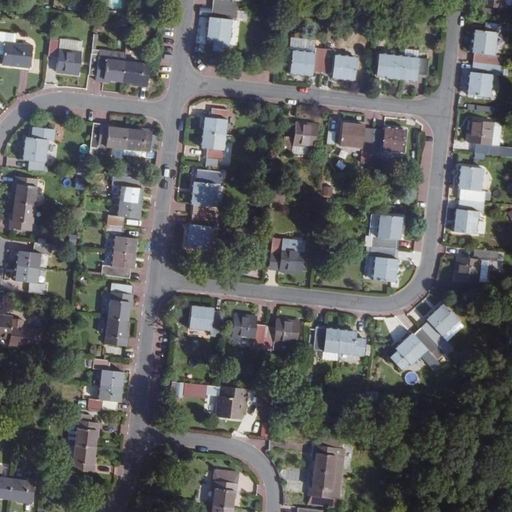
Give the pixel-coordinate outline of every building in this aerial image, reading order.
[(228,1),(228,0),(208,0),(207,9),(233,12),(235,2),(228,1)] [(232,22),(233,12),(207,9),(206,20),(202,19),(199,41),(208,42),(207,53),(222,55),(225,22),(232,23),(232,22)] [(244,13),(233,12),(232,22),(242,23),(244,13)] [(479,26),(478,33),(493,35),(494,35),(498,33),(498,29),(496,26),(481,25),(479,26)] [(490,57),(493,35),(478,33),(470,32),(467,54),(471,54),(470,63),(494,67),(495,57),(490,57)] [(310,37),(285,34),(284,47),(286,47),(309,50),(310,37)] [(0,45),(8,46),(9,38),(0,36),(0,45)] [(75,44),(53,41),(53,43),(52,50),(74,54),(75,44)] [(52,50),(53,43),(44,42),(42,59),(51,60),(49,75),(72,78),(74,54),(52,50)] [(308,70),(317,72),(320,45),(311,44),(310,50),(309,50),(286,47),(283,72),(307,75),(308,70)] [(0,67),(23,70),(26,49),(8,46),(0,45),(0,67)] [(329,52),(330,46),(320,45),(317,72),(327,73),(326,78),(349,81),(352,55),(329,52)] [(414,48),(399,47),(398,54),(413,56),(414,48)] [(100,83),(101,80),(117,82),(119,64),(119,54),(92,51),(92,55),(85,53),(82,77),(90,77),(89,82),(100,83)] [(395,80),(398,54),(372,51),(370,69),(382,70),(380,78),(395,80)] [(421,75),(423,58),(413,56),(398,54),(395,80),(409,82),(410,73),(421,75)] [(487,77),(492,77),(494,67),(470,63),(468,74),(465,74),(462,96),(484,99),(487,77)] [(141,88),(143,67),(119,64),(117,82),(129,83),(128,86),(141,88)] [(259,72),(260,81),(271,80),(270,71),(259,72)] [(216,138),(220,112),(202,111),(201,122),(194,121),(193,135),(216,138)] [(463,144),(468,145),(467,154),(510,160),(511,150),(495,148),(487,147),(490,125),(466,122),(463,144)] [(496,125),(490,125),(487,147),(495,148),(498,129),(496,125)] [(308,152),(311,129),(288,127),(287,139),(276,138),(273,155),(285,157),(286,150),(300,151),(308,152)] [(108,131),(87,128),(85,149),(119,153),(121,135),(107,134),(108,131)] [(358,135),(358,132),(335,129),(332,153),(355,156),(355,162),(366,163),(369,136),(358,135)] [(16,164),(22,165),(21,173),(38,176),(42,144),(46,144),(48,133),(23,130),(22,142),(18,141),(16,164)] [(134,136),(121,135),(119,153),(137,155),(145,156),(147,135),(135,134),(134,136)] [(379,134),(379,137),(369,136),(366,163),(375,164),(376,158),(399,161),(402,137),(379,134)] [(196,163),(213,164),(216,138),(193,135),(191,150),(197,151),(196,163)] [(300,151),(286,150),(285,157),(299,158),(300,151)] [(137,155),(119,153),(118,159),(136,161),(137,155)] [(472,191),(475,169),(451,167),(449,189),(452,190),(451,199),(477,202),(483,202),(484,193),(472,191)] [(206,211),(210,177),(186,174),(185,185),(183,185),(180,208),(185,209),(184,217),(210,220),(211,212),(206,211)] [(136,190),(136,181),(116,179),(107,178),(106,187),(115,188),(113,204),(138,207),(140,190),(136,190)] [(29,208),(32,182),(8,180),(7,191),(11,191),(9,206),(29,208)] [(469,211),(475,212),(477,202),(451,199),(449,209),(446,209),(444,229),(466,232),(469,211)] [(137,223),(138,207),(113,204),(112,221),(103,220),(102,229),(120,231),(120,221),(137,223)] [(3,232),(26,234),(29,208),(9,206),(8,219),(5,219),(3,232)] [(392,242),(396,218),(370,215),(367,239),(361,238),(360,248),(386,251),(388,241),(392,242)] [(204,232),(209,232),(210,220),(184,217),(182,229),(178,229),(175,249),(202,253),(204,232)] [(101,237),(110,237),(108,254),(133,256),(135,240),(119,239),(120,231),(102,229),(101,237)] [(281,248),(283,238),(264,236),(262,256),(272,257),(271,269),(294,272),(296,249),(281,248)] [(26,256),(13,255),(11,270),(35,273),(36,257),(42,258),(43,248),(27,246),(26,256)] [(390,261),(385,260),(386,251),(360,248),(359,257),(365,258),(362,281),(388,285),(390,261)] [(490,261),(491,252),(464,249),(463,258),(450,256),(447,278),(470,281),(473,259),(482,260),(490,261)] [(131,274),(133,256),(108,254),(106,271),(97,270),(97,278),(128,281),(129,273),(131,274)] [(272,257),(262,256),(261,268),(271,269),(272,257)] [(470,281),(479,282),(482,260),(473,259),(470,281)] [(34,288),(35,273),(11,270),(10,285),(24,287),(22,297),(39,300),(40,288),(34,288)] [(128,309),(130,291),(107,288),(103,321),(123,324),(125,309),(128,309)] [(475,294),(461,292),(460,301),(473,303),(475,294)] [(203,335),(215,336),(218,314),(206,312),(206,308),(183,306),(181,327),(204,330),(203,335)] [(421,324),(424,326),(416,334),(438,359),(446,352),(436,341),(452,326),(438,309),(421,324)] [(256,350),(258,333),(259,326),(246,324),(247,319),(225,316),(223,337),(244,340),(243,348),(256,350)] [(10,320),(10,319),(0,317),(0,338),(8,340),(10,320)] [(21,321),(10,320),(8,340),(7,346),(26,348),(28,330),(20,329),(21,321)] [(122,337),(123,324),(103,321),(100,348),(124,350),(125,337),(122,337)] [(266,335),(258,333),(256,350),(265,351),(266,343),(288,346),(291,324),(268,321),(267,327),(266,335)] [(267,327),(259,326),(258,333),(266,335),(267,327)] [(40,331),(28,330),(26,348),(38,349),(40,331)] [(307,331),(304,354),(314,355),(329,357),(332,334),(307,331)] [(345,341),(346,336),(332,334),(329,357),(354,360),(357,343),(345,341)] [(421,354),(431,365),(438,359),(416,334),(409,340),(406,336),(389,352),(392,355),(384,362),(394,373),(402,366),(405,369),(421,354)] [(329,357),(314,355),(313,363),(328,365),(329,357)] [(121,373),(106,371),(107,363),(89,361),(89,370),(96,370),(94,386),(120,389),(121,373)] [(175,395),(176,386),(168,385),(167,394),(175,395)] [(116,404),(118,404),(120,389),(94,386),(93,402),(85,401),(84,411),(114,415),(116,404)] [(15,392),(0,389),(0,396),(14,399),(15,392)] [(245,415),(247,391),(221,389),(220,400),(217,399),(215,420),(240,423),(241,415),(245,415)] [(274,395),(261,393),(258,413),(272,415),(274,395)] [(0,396),(0,406),(17,408),(18,399),(0,396)] [(70,432),(74,432),(72,449),(92,451),(94,436),(96,437),(97,426),(71,423),(70,432)] [(70,432),(66,431),(64,448),(72,449),(74,432),(70,432)] [(313,445),(339,448),(341,438),(314,434),(313,445)] [(337,473),(339,448),(313,445),(310,445),(309,457),(312,457),(311,470),(330,472),(337,473)] [(93,466),(90,466),(92,451),(72,449),(70,466),(66,466),(66,474),(91,478),(93,466)] [(0,500),(7,501),(9,481),(0,480),(0,478),(1,469),(0,469),(0,500)] [(304,472),(283,469),(282,479),(304,482),(304,472)] [(337,473),(330,472),(311,470),(309,484),(306,483),(305,495),(334,498),(337,473)] [(233,487),(234,477),(209,475),(208,484),(233,487)] [(25,481),(25,484),(9,481),(7,501),(18,503),(18,506),(31,507),(34,482),(25,481)] [(229,498),(232,499),(233,487),(208,484),(208,493),(211,493),(209,509),(228,511),(229,498)] [(334,498),(305,495),(304,504),(333,508),(334,498)]
